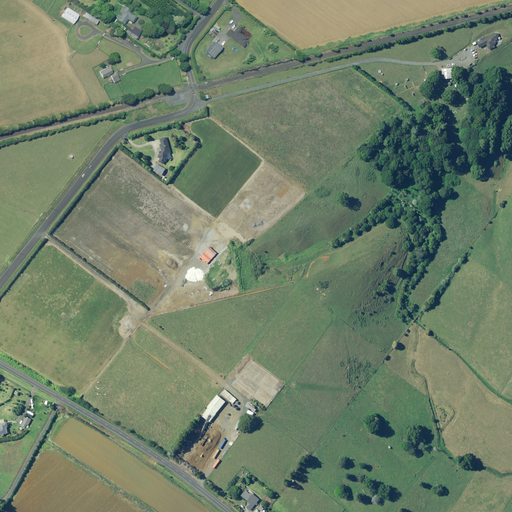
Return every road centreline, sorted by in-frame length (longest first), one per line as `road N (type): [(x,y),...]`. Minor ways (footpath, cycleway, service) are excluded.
road 1 (unclassified): [(221,0),(186,50),(193,103),(120,133),(0,286)]
road 2 (unclassified): [(0,362),(143,447),(228,511)]
